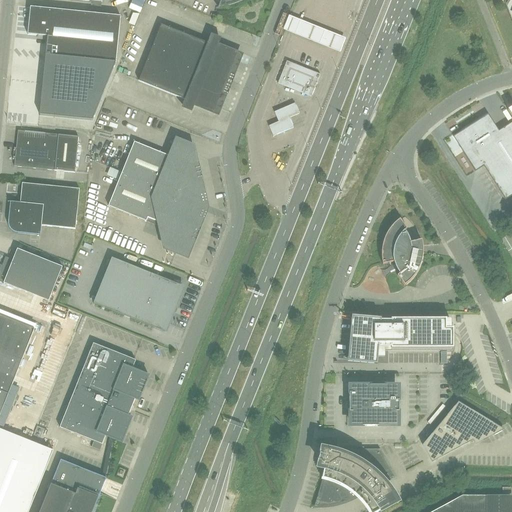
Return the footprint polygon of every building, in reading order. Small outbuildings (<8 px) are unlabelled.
[(28,32),(27,35),(47,37),(45,61),(39,115),(92,120),(114,68),(116,63),(120,16),(30,7),(28,32)] [(348,39),(291,15),(285,30),(342,53),(348,39)] [(217,48),(219,45),(220,42),(209,38),(207,43),(197,39),(197,37),(192,35),(191,37),(161,25),(138,81),(185,100),(182,105),(193,109),(195,103),(213,111),(223,86),(225,86),(228,81),(226,80),(236,55),(217,48)] [(278,84),(311,97),(320,75),(286,62),(278,84)] [(299,114),(298,112),(295,103),(274,112),(278,122),(269,126),(273,137),(293,128),(289,118),(299,114)] [(487,114),(453,137),(462,150),(475,171),(483,166),(505,200),(511,195),(511,111),(511,113),(508,109),(507,110),(511,117),(511,122),(498,131),(487,114)] [(21,131),(18,131),(16,148),(14,148),(13,159),(15,159),(14,166),(18,166),(18,167),(32,168),(54,170),(75,172),(78,137),(58,135),(58,134),(21,131)] [(197,209),(195,207),(183,202),(186,196),(193,199),(196,200),(199,198),(201,195),(200,192),(190,148),(178,143),(172,157),(134,142),(108,206),(146,221),(147,218),(161,223),(167,246),(186,254),(200,219),(200,216),(200,213),(199,211),(197,209)] [(9,214),(8,222),(8,223),(8,224),(8,225),(9,227),(9,228),(10,229),(11,230),(12,231),(13,231),(14,232),(15,232),(16,233),(17,233),(40,235),(40,236),(41,226),(75,229),(79,189),(22,183),(20,203),(9,202),(13,203),(11,214),(9,214)] [(422,255),(422,252),(422,250),(422,248),(422,246),(422,244),(422,242),(421,240),(410,243),(409,238),(407,234),(404,231),(407,229),(400,219),(398,220),(396,222),(394,224),(392,226),(390,228),(389,230),(387,232),(386,234),(385,236),(384,239),(383,241),(383,244),(382,246),(382,249),(381,251),(381,254),(381,257),(382,259),(382,262),(382,264),(393,262),(395,266),(397,270),(399,274),(397,276),(404,286),(406,284),(408,282),(410,281),(412,279),(413,277),(415,274),(416,272),(418,270),(419,268),(420,265),(421,263),(421,260),(422,258),(422,255)] [(0,282),(48,301),(62,267),(17,249),(13,260),(5,257),(2,265),(3,265),(1,269),(0,269),(0,282)] [(162,331),(177,294),(180,285),(112,258),(93,304),(162,331)] [(0,511),(28,511),(53,451),(31,442),(0,429),(0,413),(8,394),(12,385),(34,329),(0,315),(0,511)] [(453,351),(453,348),(453,328),(450,328),(450,320),(446,320),(446,319),(391,319),(391,321),(381,321),(381,318),(351,316),(347,362),(377,365),(378,356),(385,356),(385,351),(453,351)] [(148,376),(132,369),(136,360),(93,343),(59,428),(102,445),(105,436),(109,438),(113,439),(122,443),(132,418),(128,416),(130,410),(131,410),(132,410),(133,410),(133,409),(134,408),(134,407),(133,407),(133,406),(132,406),(135,399),(139,401),(148,376)] [(63,350),(59,361),(53,376),(62,379),(72,354),(63,350)] [(352,426),(396,426),(396,412),(399,412),(399,400),(396,400),(396,385),(352,385),(352,393),(349,393),(349,402),(350,402),(350,401),(352,401),(352,426)] [(504,430),(498,426),(458,402),(422,445),(432,463),(473,440),(486,433),(492,436),(504,430)] [(103,475),(102,477),(60,460),(39,511),(91,511),(95,504),(96,505),(106,478),(107,475),(113,439),(109,438),(103,475)] [(383,484),(395,478),(380,449),(331,449),(330,452),(322,451),(316,476),(323,478),(316,507),(326,506),(336,505),(346,502),(355,498),(356,497),(364,506),(368,511),(378,511),(396,502),(390,493),(383,484)] [(488,508),(488,495),(462,495),(431,511),(507,511),(507,508),(488,508)]
